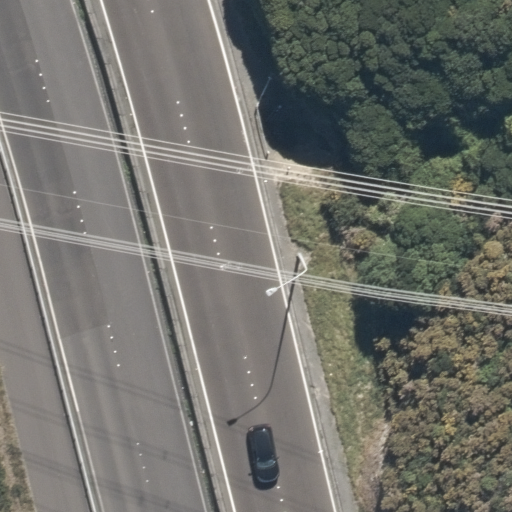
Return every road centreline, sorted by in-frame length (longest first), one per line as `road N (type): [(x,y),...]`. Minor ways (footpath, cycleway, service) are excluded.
road 1 (secondary): [(150,0),(287,511)]
road 2 (secondary): [(153,511),(17,0)]
